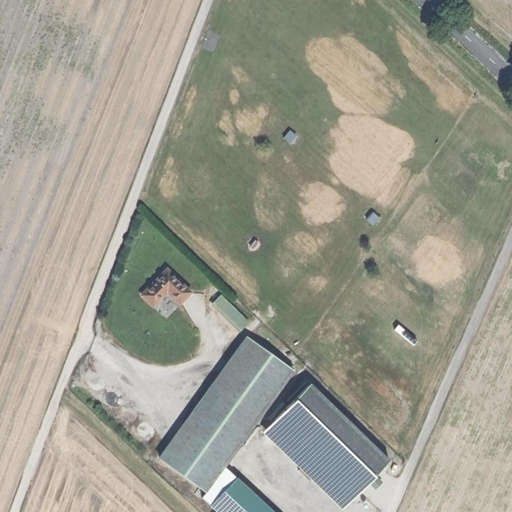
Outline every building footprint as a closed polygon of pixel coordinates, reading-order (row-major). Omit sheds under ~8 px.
[(285,137),(291,140),(296,132),(289,128),(285,137)] [(141,298),(153,309),(167,295),(179,306),(190,294),(166,271),(153,286),(141,298)] [(221,298),(213,305),(241,332),(248,324),(221,298)] [(248,340),(160,462),(206,495),(224,470),(294,373),(248,340)] [(322,472),(351,501),(390,462),(311,385),(273,424),(306,457),(318,469),(322,472)] [(315,471),(318,469),(306,457),(301,462),(313,474),(315,471)] [(235,480),(224,470),(206,495),(202,500),(210,507),(235,480)] [(270,511),(235,480),(210,507),(214,511),(270,511)]
